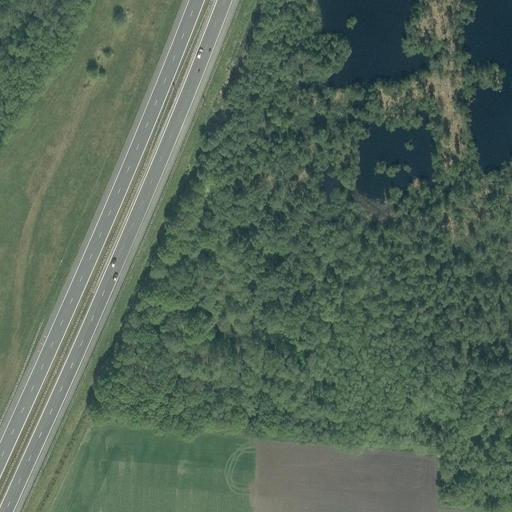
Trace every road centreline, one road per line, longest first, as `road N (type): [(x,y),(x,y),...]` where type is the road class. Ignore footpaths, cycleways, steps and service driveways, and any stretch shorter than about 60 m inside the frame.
road 1 (motorway): [(6,511),(226,0)]
road 2 (motorway): [(194,0),(0,454)]
